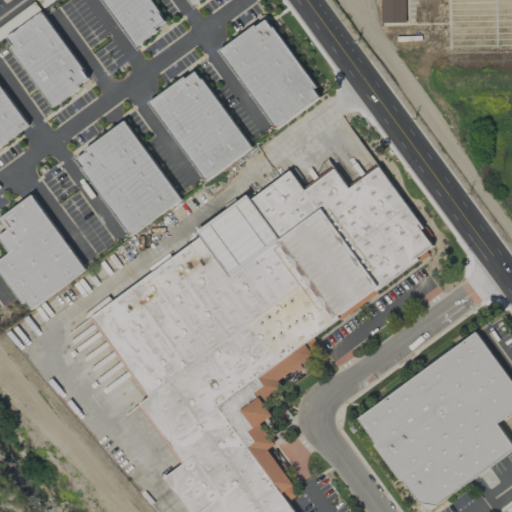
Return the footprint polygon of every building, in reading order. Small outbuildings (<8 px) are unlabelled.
[(102,0),(133,46),(166,24),(150,0),(102,0)] [(380,0),(381,23),(406,23),(405,0),(380,0)] [(4,38),(51,107),(90,81),(43,12),(4,38)] [(272,130),(321,99),(269,17),(221,48),(272,130)] [(251,149),(197,69),(149,102),(204,182),(251,149)] [(0,145),(28,127),(0,85),(0,145)] [(181,201),(126,121),(74,157),(129,237),(181,201)] [(90,314),(146,400),(139,404),(181,467),(170,474),(194,511),(296,511),(283,492),(292,486),(268,449),(274,445),(261,425),(273,416),(264,402),(284,389),(278,380),(313,357),(302,340),(436,251),(380,166),(347,187),(334,167),(302,188),(291,171),(197,232),(202,240),(90,314)] [(85,272),(33,195),(0,217),(0,219),(7,230),(0,234),(0,240),(9,254),(0,260),(0,270),(27,311),(85,272)] [(423,511),(511,454),(511,446),(497,423),(511,412),(511,384),(480,334),(357,414),(420,511),(423,511)]
